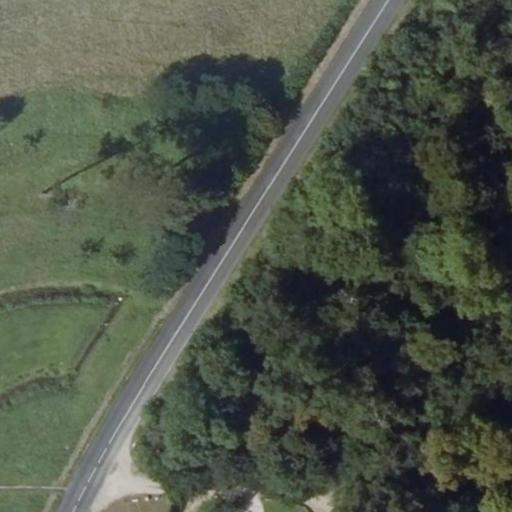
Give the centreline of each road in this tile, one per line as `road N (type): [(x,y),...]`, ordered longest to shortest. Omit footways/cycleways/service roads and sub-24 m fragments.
road 1 (secondary): [(388,0),(74,511)]
road 2 (track): [(0,488),(272,493),(511,480)]
